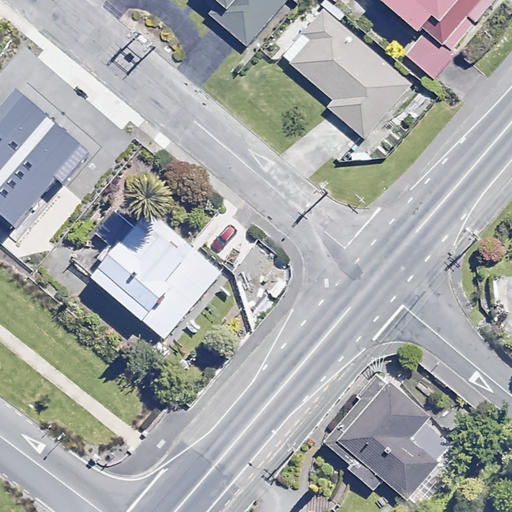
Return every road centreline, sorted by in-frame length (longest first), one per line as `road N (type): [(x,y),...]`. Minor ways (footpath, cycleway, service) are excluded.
road 1 (residential): [(42,0),(373,282)]
road 2 (tertiary): [(373,282),(161,511)]
road 3 (tertiary): [(511,120),(373,282)]
road 4 (residential): [(511,398),(373,282)]
